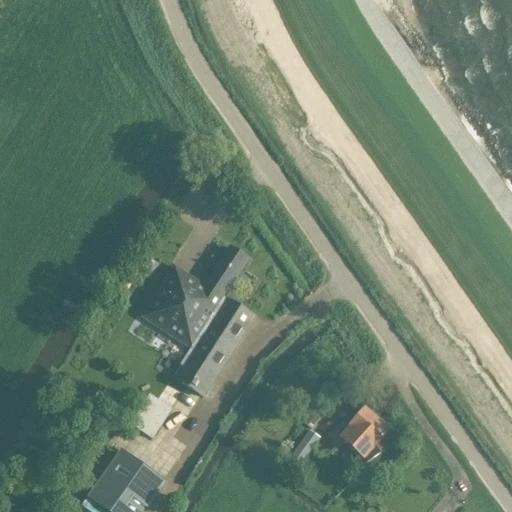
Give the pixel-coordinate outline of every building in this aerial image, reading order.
[(179,380),(193,390),(214,404),(267,327),(233,304),(256,271),(242,261),(216,298),(201,288),(197,290),(183,280),(151,326),(195,356),(179,380)] [(313,433),(320,437),(333,421),(326,416),(313,433)] [(363,435),(349,434),(336,443),(344,455),(359,453),(374,473),(390,462),(385,455),(400,438),(377,420),(363,435)] [(329,447),(319,439),(300,465),(310,473),(329,447)] [(159,511),(175,490),(129,458),(96,506),(104,511),(159,511)]
